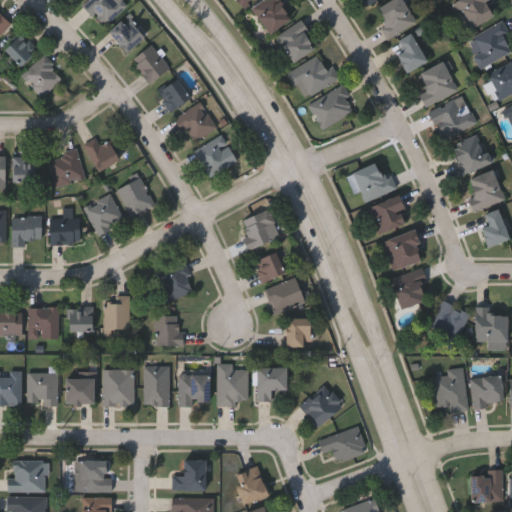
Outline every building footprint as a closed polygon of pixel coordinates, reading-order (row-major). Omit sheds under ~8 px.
[(82,6),(87,0),(123,0),(127,3),(104,27),(82,6)] [(250,8),(260,0),(284,0),(280,4),(290,16),(270,32),(250,8)] [(380,0),(362,0),(367,8),(380,0)] [(390,36),(373,10),(387,0),(402,0),(415,20),(390,36)] [(487,0),(494,15),(466,27),(453,0),(487,0)] [(0,13),(10,27),(0,34),(0,13)] [(107,33),(123,17),(142,36),(126,52),(107,33)] [(509,33),(505,35),(511,53),(479,66),(466,36),(504,21),(509,33)] [(3,49),(20,32),(37,49),(19,66),(3,49)] [(401,49),(396,40),(411,32),(425,61),(404,72),(395,53),(401,49)] [(169,67),(149,83),(130,60),(150,44),(169,67)] [(20,76),(42,54),(63,76),(42,97),(20,76)] [(339,78),(303,98),(288,71),(318,54),(325,68),(332,64),(339,78)] [(485,73),(511,59),(511,91),(498,98),(485,73)] [(418,71),(444,61),(456,91),(423,104),(419,94),(426,91),(418,71)] [(189,99),(169,112),(156,91),(176,79),(189,99)] [(323,129),(307,104),(340,83),(356,108),(323,129)] [(429,110),(463,95),(476,123),(441,139),(429,110)] [(191,144),(174,118),(199,101),(216,127),(191,144)] [(449,151),(475,132),(492,156),(465,175),(449,151)] [(194,151),(221,135),(236,161),(209,176),(194,151)] [(84,143),(97,137),(99,142),(108,138),(118,161),(96,171),(84,143)] [(84,179),(55,187),(47,157),(76,149),(84,179)] [(35,182),(12,182),(12,157),(35,157),(35,182)] [(381,176),(390,172),(397,186),(364,201),(351,172),(374,162),(381,176)] [(504,197),(473,211),(468,198),(475,196),(468,178),(492,168),(504,197)] [(130,216),(116,189),(139,177),(153,205),(130,216)] [(96,234),(84,206),(111,194),(123,221),(96,234)] [(378,232),(368,205),(399,195),(403,208),(399,209),(404,224),(378,232)] [(272,239),(247,250),(242,239),(247,237),(240,220),(269,208),(274,221),(266,225),(272,239)] [(486,246),(480,227),(487,224),(483,213),(498,208),(508,238),(486,246)] [(0,246),(8,246),(8,211),(0,210),(0,246)] [(11,216),(40,216),(40,241),(11,241),(11,216)] [(78,243),(48,243),(48,218),(78,218),(78,243)] [(391,269),(381,239),(414,229),(424,258),(391,269)] [(262,282),(252,261),(274,251),(284,272),(262,282)] [(194,291),(164,301),(154,270),(184,261),(194,291)] [(419,282),(424,299),(400,308),(390,278),(423,266),(427,280),(419,282)] [(264,287),(295,278),(302,304),(271,313),(264,287)] [(103,329),(103,298),(128,298),(128,329),(103,329)] [(457,338),(428,325),(441,299),(469,312),(457,338)] [(486,340),(475,340),(475,305),(489,305),(488,314),(506,314),(505,348),(486,347),(486,340)] [(66,306),(92,306),(92,331),(66,331),(66,306)] [(0,335),(0,308),(21,308),(21,335),(0,335)] [(57,308),(57,339),(28,339),(28,308),(57,308)] [(180,315),(180,346),(154,346),(154,315),(180,315)] [(307,346),(284,346),(284,319),(307,319),(307,346)] [(145,406),(145,366),(170,366),(170,406),(145,406)] [(218,366),(249,366),(249,405),(218,405),(218,366)] [(467,410),(448,412),(448,407),(435,408),(432,376),(446,374),(446,368),(463,367),(467,410)] [(257,368),(287,368),(287,391),(272,391),(272,401),(257,401),(257,368)] [(134,370),(134,406),(104,406),(104,370),(134,370)] [(0,372),(22,372),(22,406),(0,406),(0,372)] [(59,374),(59,405),(29,405),(29,374),(59,374)] [(210,375),(210,405),(180,405),(180,375),(210,375)] [(501,403),(487,403),(487,408),(471,408),(471,377),(501,377),(501,403)] [(94,379),(94,405),(66,405),(66,379),(94,379)] [(320,428),(300,409),(325,384),(344,404),(320,428)] [(334,451),(323,454),(319,439),(360,427),(368,453),(337,462),(334,451)] [(173,491),(173,475),(183,475),(183,460),(206,460),(206,491),(173,491)] [(48,492),(10,492),(11,461),(48,461),(48,492)] [(113,492),(81,492),(81,461),(109,461),(109,477),(113,477),(113,492)] [(266,499),(240,502),(237,472),(262,469),(266,499)] [(470,476),(488,476),(488,469),(502,469),(502,501),(470,501),(470,476)] [(47,511),(12,511),(8,511),(8,496),(47,496),(47,511)] [(83,511),(83,497),(112,497),(112,510),(106,510),(106,511),(83,511)] [(342,511),(375,497),(381,511),(342,511)] [(214,498),(214,511),(173,511),(173,498),(214,498)]
